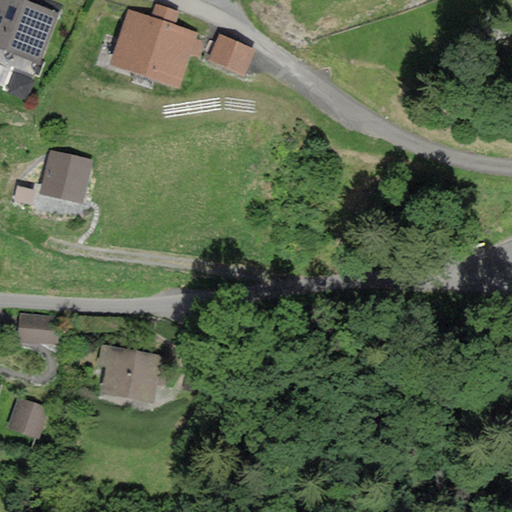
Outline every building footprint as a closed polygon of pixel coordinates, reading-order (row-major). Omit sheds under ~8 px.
[(55,13),(21,0),(0,0),(0,44),(38,59),(55,13)] [(151,18),(132,10),(113,62),(178,87),(191,52),(198,54),(203,42),(193,38),(196,32),(173,23),(178,12),(157,4),(151,18)] [(253,48),(223,36),(221,34),(220,36),(210,58),(243,72),(253,48)] [(92,161),(51,150),(41,190),(81,201),(92,161)] [(58,320),(21,317),(19,338),(56,341),(58,320)] [(159,356),(104,346),(101,363),(109,364),(105,389),(151,397),(159,356)] [(46,409),(20,400),(10,426),(36,435),(46,409)]
